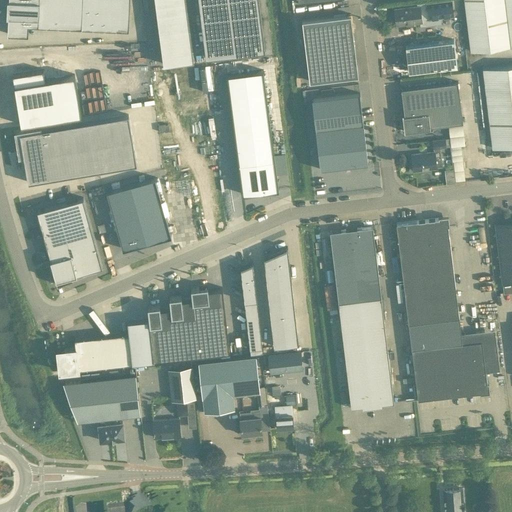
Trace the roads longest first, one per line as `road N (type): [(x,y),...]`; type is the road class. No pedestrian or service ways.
road 1 (unclassified): [(0,197),(37,305),(53,315),(292,213),(391,201)]
road 2 (tertiary): [(511,448),(103,476)]
road 3 (unclassified): [(391,201),(366,0)]
road 4 (unclassified): [(391,201),(511,187)]
